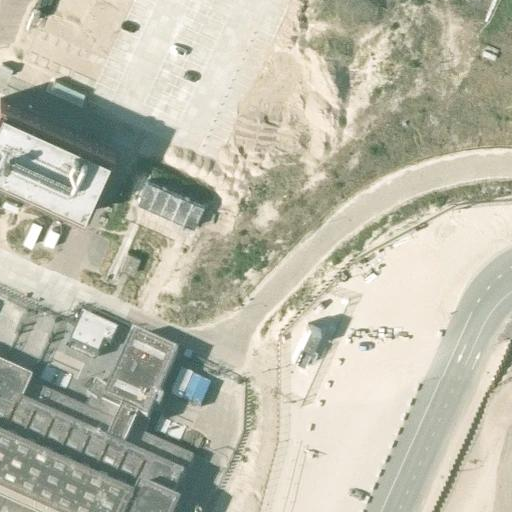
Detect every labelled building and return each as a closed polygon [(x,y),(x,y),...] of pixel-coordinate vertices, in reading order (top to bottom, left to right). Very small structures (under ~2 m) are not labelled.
[(43,0),(17,60),(244,162),(317,0),(43,0)] [(113,149),(0,98),(0,175),(85,213),(113,149)] [(214,194),(147,165),(136,188),(147,193),(138,214),(195,239),(214,194)] [(139,257),(126,251),(119,268),(132,273),(139,257)] [(81,317),(68,346),(97,358),(103,346),(110,349),(117,333),(81,317)] [(30,388),(31,386),(0,371),(0,511),(175,511),(169,509),(181,482),(183,482),(192,461),(143,439),(149,425),(147,424),(177,358),(132,338),(108,391),(96,384),(86,398),(90,402),(84,412),(30,388)]
